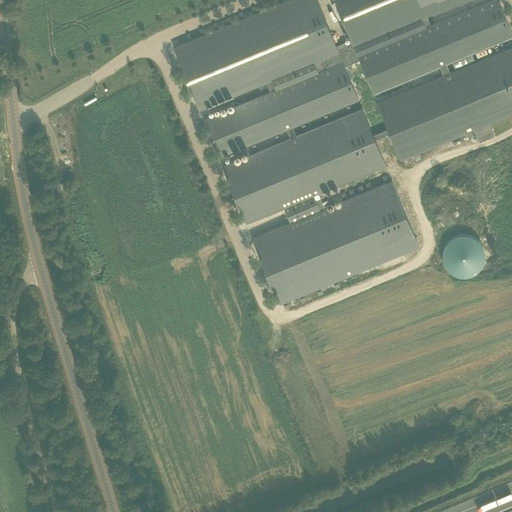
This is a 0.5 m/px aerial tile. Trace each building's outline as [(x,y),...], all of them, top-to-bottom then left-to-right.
[(323,59),(339,52),(317,0),(287,0),(174,47),(199,110),(267,82),(271,91),(203,119),(219,157),(286,129),(290,138),(223,166),(246,223),(284,207),(290,222),(252,238),(279,304),(419,246),(392,180),(325,208),(319,193),(386,165),(375,139),(362,108),(296,136),(293,126),(359,99),(345,66),(343,61),(327,68),(323,59)] [(335,0),(352,41),(337,47),(339,52),(323,59),(327,68),(343,61),(345,66),(360,59),(373,92),(439,65),(444,75),(377,102),(388,129),(373,135),(375,139),(390,133),(401,159),(474,129),(489,123),(511,113),(511,47),(450,73),(446,62),(511,35),(511,32),(498,0),(492,0),(431,25),(427,16),(465,0),(335,0)] [(109,121),(115,137),(136,129),(139,134),(153,128),(148,116),(134,122),(130,112),(123,115),(122,113),(115,116),(116,118),(109,121)] [(494,135),(489,123),(474,129),(479,142),(494,135)] [(126,182),(157,256),(198,239),(167,165),(126,182)]
